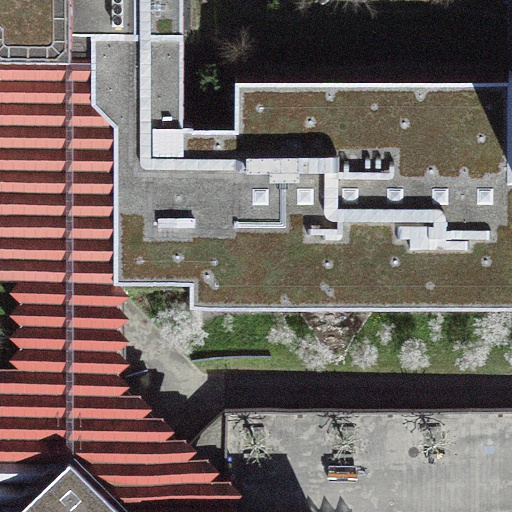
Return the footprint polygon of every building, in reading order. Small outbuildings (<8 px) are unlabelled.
[(0,0),(0,46),(1,47),(1,166),(35,166),(35,211),(101,210),(101,16),(71,16),(71,0),(0,0)] [(71,0),(71,16),(101,16),(183,17),(183,0),(71,0)] [(119,268),(119,277),(144,277),(191,277),(190,299),(511,301),(511,73),(237,71),(236,119),(182,119),(183,17),(101,16),(101,210),(99,268),(116,268),(119,268)] [(0,511),(11,511),(70,456),(125,511),(228,511),(228,506),(228,498),(244,486),(228,473),(211,474),(220,464),(211,453),(187,451),(197,440),(193,430),(188,425),(167,423),(177,415),(163,402),(143,402),(154,391),(128,373),(130,370),(119,359),(132,346),(119,336),(128,321),(119,314),(131,301),(117,291),(130,279),(119,277),(119,268),(116,268),(99,268),(101,210),(35,211),(35,166),(1,166),(1,47),(0,46),(0,273),(19,273),(10,282),(21,295),(10,305),(20,317),(9,327),(21,341),(9,349),(20,361),(0,360),(0,511)] [(125,511),(70,456),(11,511),(125,511)]
